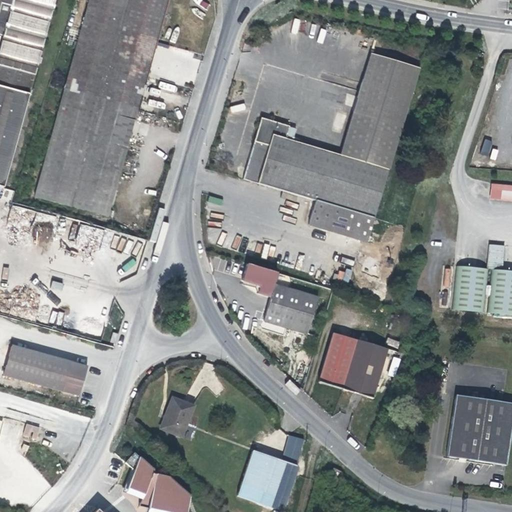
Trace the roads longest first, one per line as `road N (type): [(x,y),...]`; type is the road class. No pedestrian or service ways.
road 1 (unclassified): [(149,287),(206,327),(377,482),(489,511)]
road 2 (unclassified): [(240,0),(149,287)]
road 3 (unclassified): [(149,287),(86,472),(48,511)]
road 4 (tertiary): [(511,26),(368,0)]
